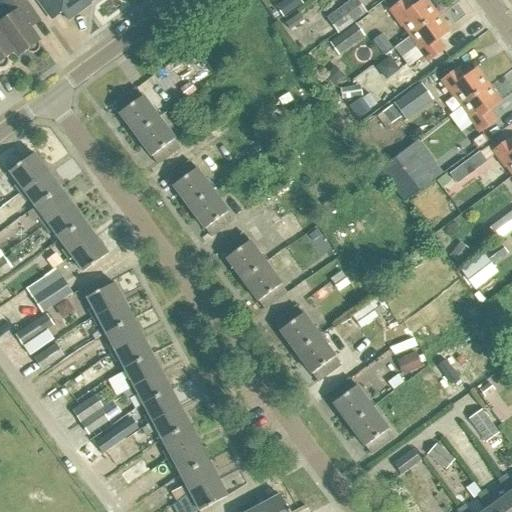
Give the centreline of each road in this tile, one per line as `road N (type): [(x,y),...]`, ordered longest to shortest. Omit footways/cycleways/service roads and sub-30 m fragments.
road 1 (residential): [(355,511),(56,93)]
road 2 (unclassified): [(56,93),(182,0)]
